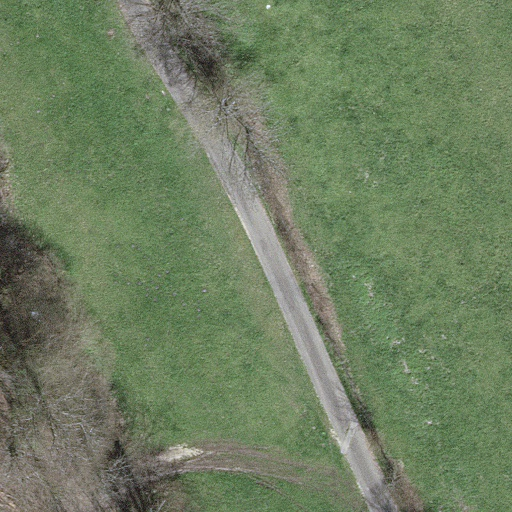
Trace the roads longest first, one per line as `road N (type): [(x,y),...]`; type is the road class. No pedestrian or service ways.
road 1 (unclassified): [(151,0),(256,208),(392,511)]
road 2 (track): [(0,499),(41,508),(87,498),(348,420)]
